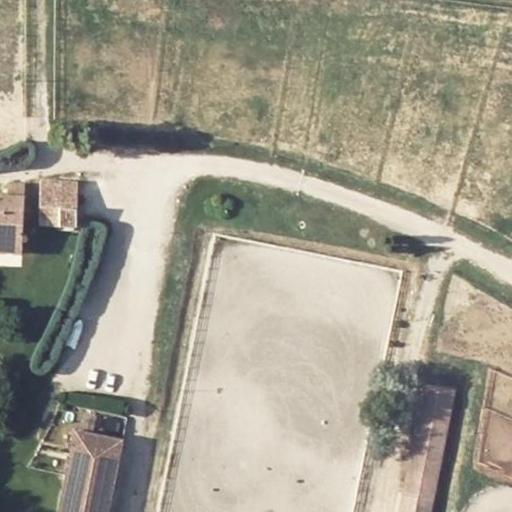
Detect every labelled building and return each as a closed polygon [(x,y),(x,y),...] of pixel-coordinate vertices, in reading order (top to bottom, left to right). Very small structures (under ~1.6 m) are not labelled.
[(44,223),(80,227),(82,179),(45,176),(44,223)] [(12,184),(12,194),(28,196),(28,185),(12,184)] [(12,194),(0,193),(0,250),(26,251),(28,196),(12,194)] [(458,387),(424,380),(404,491),(435,497),(458,387)] [(58,511),(109,511),(125,436),(76,426),(58,511)] [(411,511),(415,493),(404,491),(399,511),(411,511)] [(432,511),(435,497),(415,493),(411,511),(432,511)]
